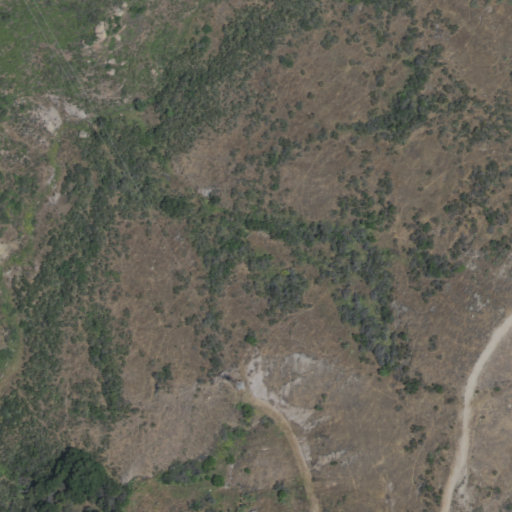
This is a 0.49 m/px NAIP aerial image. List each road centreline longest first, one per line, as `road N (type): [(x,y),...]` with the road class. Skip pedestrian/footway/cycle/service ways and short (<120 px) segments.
road 1 (track): [(511,316),(471,380),(444,511)]
road 2 (track): [(249,400),(290,435),(311,511)]
